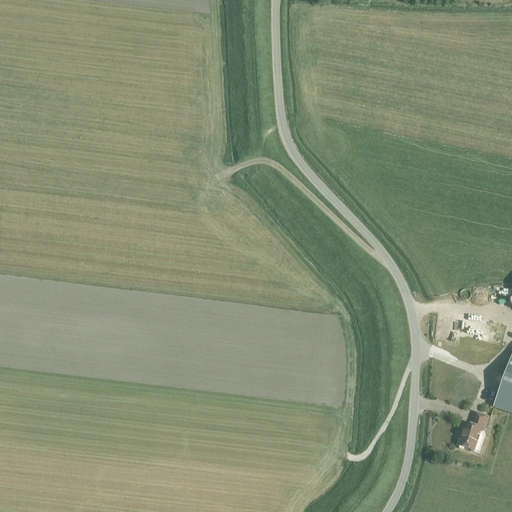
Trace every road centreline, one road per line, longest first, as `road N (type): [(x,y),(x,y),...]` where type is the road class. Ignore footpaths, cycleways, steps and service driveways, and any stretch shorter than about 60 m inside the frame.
road 1 (unclassified): [(387,511),(404,475),(414,404),(410,297),(396,268),(291,150),(278,106),(277,0)]
road 2 (track): [(345,458),(362,458),(370,448),(417,356),(495,375)]
road 3 (track): [(226,173),(249,161),(273,164),(396,268)]
